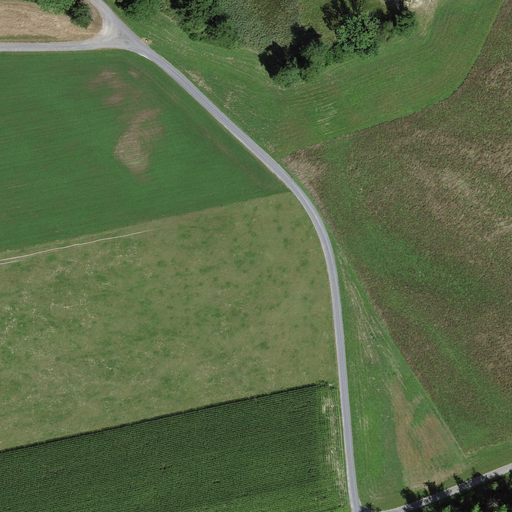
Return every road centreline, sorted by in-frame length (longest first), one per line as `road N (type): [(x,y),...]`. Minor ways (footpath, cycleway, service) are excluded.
road 1 (track): [(135,43),(291,189),(313,220),(330,271),(359,511)]
road 2 (track): [(0,45),(135,43)]
